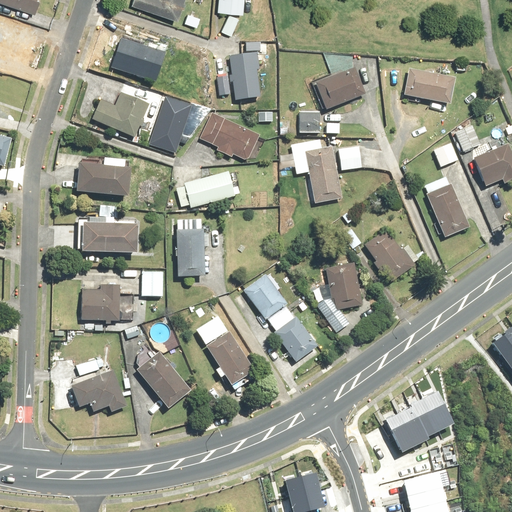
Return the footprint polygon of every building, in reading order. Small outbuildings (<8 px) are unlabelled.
[(0,0),(0,2),(34,14),(38,0),(0,0)] [(132,0),(131,5),(176,21),(183,0),(132,0)] [(219,0),(218,12),(241,14),(242,0),(219,0)] [(187,14),(184,23),(197,28),(200,18),(187,14)] [(238,19),(229,15),(222,31),(231,36),(238,19)] [(0,62),(6,66),(22,41),(0,26),(0,62)] [(121,39),(112,68),(156,83),(166,54),(121,39)] [(241,42),(241,52),(261,52),(261,42),(241,42)] [(170,46),(167,56),(183,61),(185,51),(170,46)] [(229,57),(235,101),(258,98),(254,71),(258,71),(255,54),(229,57)] [(180,66),(166,61),(162,72),(176,77),(180,66)] [(446,71),(464,71),(464,63),(446,62),(446,71)] [(355,67),(315,82),(325,111),(366,96),(355,67)] [(410,67),(403,95),(449,105),(456,78),(410,67)] [(230,96),(228,76),(217,78),(219,97),(230,96)] [(102,101),(94,119),(134,138),(150,106),(121,92),(113,106),(102,101)] [(166,95),(149,142),(175,151),(192,105),(166,95)] [(299,111),(298,133),(321,133),(322,112),(299,111)] [(212,113),(199,139),(218,148),(217,151),(232,158),(233,154),(249,162),(261,136),(212,113)] [(339,125),(326,125),(326,134),(338,135),(339,125)] [(455,134),(463,152),(479,144),(471,127),(455,134)] [(0,132),(0,165),(5,167),(14,136),(0,132)] [(434,150),(442,168),(459,160),(451,143),(434,150)] [(472,159),(484,188),(501,180),(504,186),(511,182),(511,155),(507,145),(472,159)] [(358,147),(338,150),(341,172),(361,169),(358,147)] [(303,153),(313,204),(343,199),(333,148),(303,153)] [(79,164),(77,193),(129,196),(131,167),(79,164)] [(227,173),(184,184),(190,209),(233,198),(227,173)] [(426,195),(444,238),(469,228),(451,184),(426,195)] [(85,223),(83,252),(135,256),(137,226),(85,223)] [(361,244),(351,229),(342,235),(352,250),(361,244)] [(174,232),(175,277),(203,276),(201,231),(174,232)] [(366,244),(392,285),(421,266),(408,247),(399,253),(386,232),(366,244)] [(332,300),(335,306),(338,309),(362,305),(355,264),(328,269),(332,300)] [(161,273),(141,272),(141,297),(160,297),(161,273)] [(273,334),(294,364),(318,347),(297,318),(293,321),(284,308),(286,305),(265,276),(243,292),(264,321),(266,320),(275,332),(273,334)] [(81,290),(80,321),(117,322),(119,286),(101,286),(100,291),(81,290)] [(335,306),(332,300),(320,307),(335,332),(347,325),(338,309),(335,306)] [(490,341),(511,370),(511,325),(511,324),(503,330),(504,331),(490,341)] [(206,346),(234,391),(256,377),(229,332),(206,346)] [(135,370),(167,410),(190,392),(158,352),(135,370)] [(88,374),(99,370),(95,360),(76,368),(80,378),(88,374)] [(71,387),(79,408),(89,404),(93,413),(109,407),(111,413),(127,407),(113,371),(71,387)] [(436,390),(423,396),(439,428),(452,421),(436,390)] [(409,403),(410,406),(425,435),(439,428),(423,396),(409,403)] [(398,412),(414,444),(426,438),(425,435),(410,406),(398,412)] [(414,444),(398,412),(384,419),(399,451),(414,444)] [(403,479),(407,493),(441,485),(437,471),(403,479)] [(316,472),(301,475),(308,509),(323,506),(316,472)] [(292,511),(295,511),(308,509),(301,475),(285,478),(292,511)] [(407,493),(410,507),(444,499),(441,485),(407,493)] [(410,507),(411,511),(447,511),(444,499),(410,507)]
